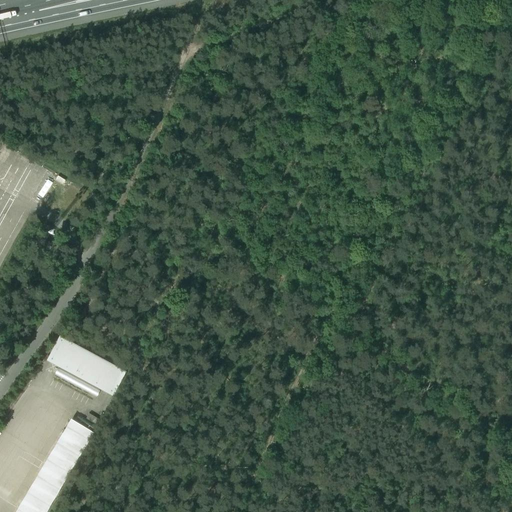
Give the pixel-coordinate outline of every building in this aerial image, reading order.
[(64,173),(75,177),(77,171),(65,168),(64,173)] [(62,174),(59,181),(71,186),(74,180),(62,174)] [(38,242),(46,247),(49,242),(40,237),(38,242)] [(50,359),(62,365),(60,368),(58,367),(54,375),(96,397),(100,390),(98,389),(100,386),(110,392),(126,371),(59,336),(50,359)] [(98,419),(97,419),(89,414),(86,419),(95,424),(98,419)] [(48,511),(94,434),(68,419),(13,511),(48,511)]
